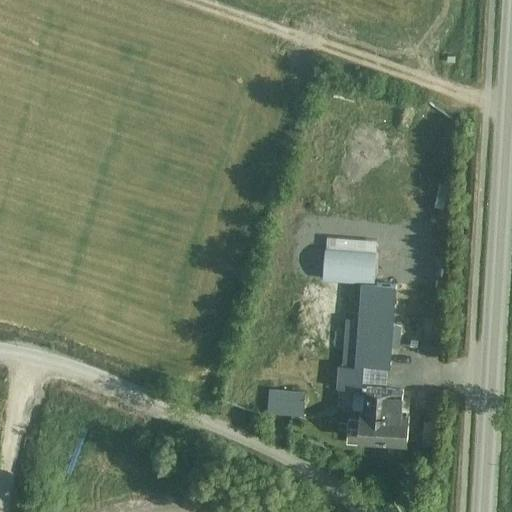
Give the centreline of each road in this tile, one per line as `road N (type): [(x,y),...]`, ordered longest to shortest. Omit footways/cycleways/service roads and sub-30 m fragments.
road 1 (residential): [(358,511),(328,482),(153,399),(0,351)]
road 2 (secondary): [(511,125),(487,511)]
